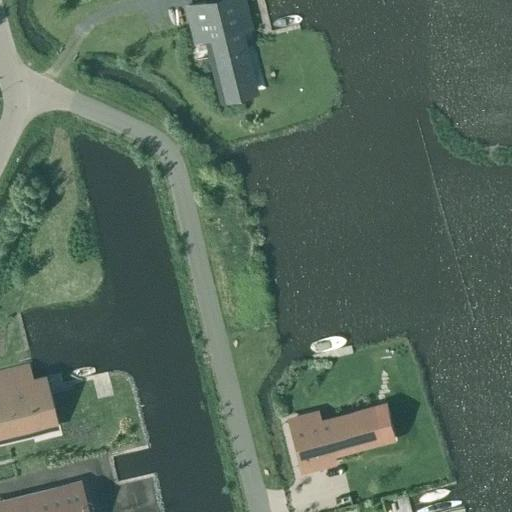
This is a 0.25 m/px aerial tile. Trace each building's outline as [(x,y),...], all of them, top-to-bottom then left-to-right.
[(233,1),(189,11),(199,54),(211,51),(223,104),(265,94),(257,61),(241,64),(237,45),(243,43),(233,1)] [(0,431),(3,431),(5,439),(46,428),(40,403),(43,403),(43,399),(45,399),(41,382),(0,392),(0,431)] [(288,422),(286,423),(299,470),(333,461),(330,448),(376,436),(369,410),(290,431),(288,422)] [(377,413),(384,445),(396,443),(389,410),(377,413)] [(85,511),(79,484),(34,495),(37,507),(15,511),(85,511)]
